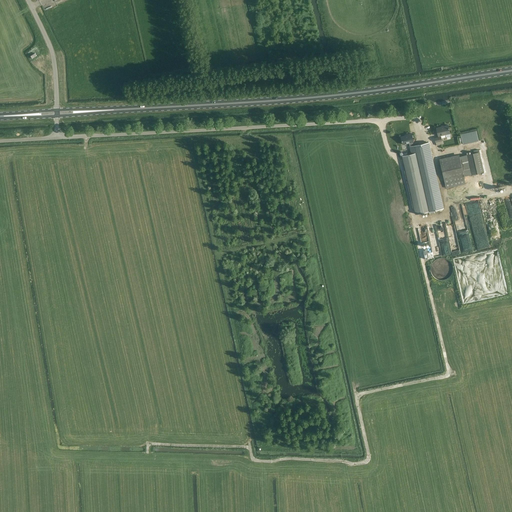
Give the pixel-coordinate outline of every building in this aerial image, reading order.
[(436,142),(436,146),(442,144),(441,141),(442,141),(441,136),(440,135),(445,134),(446,137),(450,136),(450,133),(448,125),(436,128),(438,136),(438,137),(434,138),(435,142),(436,142)] [(463,144),(479,140),(477,130),(461,134),(463,144)] [(407,135),(401,137),(403,144),(409,143),(410,147),(414,146),(411,134),(407,134),(407,135)] [(416,153),(430,211),(434,210),(443,208),(428,143),(414,146),(416,153)] [(479,152),(467,155),(471,175),(484,172),(479,152)] [(402,156),(416,214),(429,211),(430,211),(416,153),(402,156)] [(459,154),(439,159),(445,185),(465,181),(459,154)] [(501,185),(489,188),(491,194),(502,191),(501,185)] [(467,209),(469,218),(472,218),(473,223),(477,222),(482,221),(480,213),(476,214),(475,207),(467,209)] [(438,277),(448,276),(447,259),(437,260),(438,277)]
